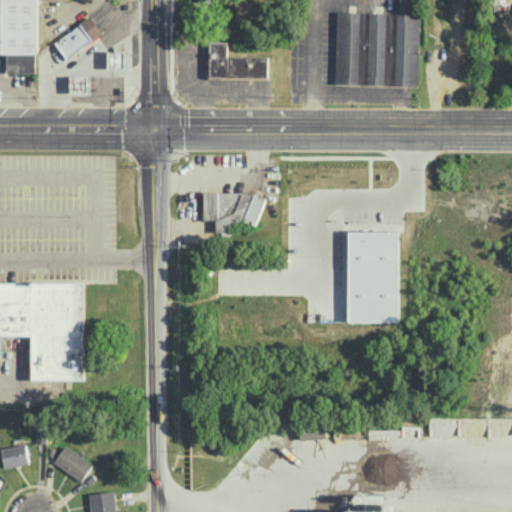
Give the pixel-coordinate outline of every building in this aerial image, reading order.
[(418,85),(420,13),(339,11),(337,83),(418,85)] [(68,60),(103,35),(91,17),(56,42),(68,60)] [(127,70),(127,51),(109,51),(108,69),(127,70)] [(71,96),(91,96),(91,75),(71,75),(71,96)] [(352,322),(403,322),(403,228),(352,228),(352,322)] [(84,281),(0,280),(0,334),(32,335),(32,379),(84,379),(84,281)] [(301,438),(327,437),(326,423),(300,424),(301,438)] [(54,461),(82,480),(93,464),(65,444),(54,461)] [(89,493),(91,511),(116,511),(114,490),(89,493)]
